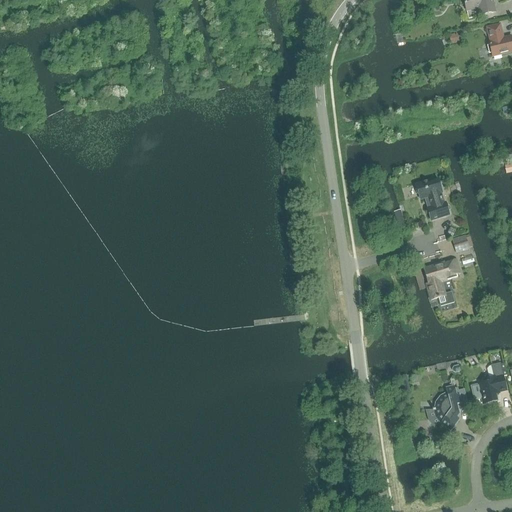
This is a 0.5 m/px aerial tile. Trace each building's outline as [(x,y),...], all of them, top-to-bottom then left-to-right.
[(495,13),(492,0),(463,0),(466,11),(478,9),(480,16),(495,13)] [(503,39),(500,26),(487,29),(490,42),(489,43),(492,57),(511,52),(511,38),(511,37),(503,39)] [(455,34),(449,36),(451,43),(459,41),(457,35),(455,36),(455,34)] [(442,193),(438,180),(431,183),(430,181),(415,185),(420,200),(428,198),(432,208),(427,209),(431,221),(449,216),(445,204),(444,204),(441,194),(442,193)] [(402,210),(394,211),(398,230),(406,227),(402,210)] [(465,236),(452,240),(456,254),(469,250),(469,248),(472,247),(469,235),(465,236)] [(433,270),(426,271),(428,278),(426,279),(428,286),(427,286),(431,301),(438,299),(440,307),(454,303),(451,293),(445,295),(442,284),(447,282),(447,281),(457,278),(457,275),(461,274),(457,261),(453,262),(443,265),(443,264),(432,267),(433,270)] [(413,269),(419,290),(426,289),(420,267),(413,269)] [(478,385),(471,387),(475,401),(481,399),(483,398),(484,404),(497,401),(495,394),(498,394),(498,393),(499,394),(499,393),(506,391),(503,377),(507,376),(504,364),(501,365),(500,364),(491,366),(489,367),(487,370),(489,379),(484,381),(484,384),(478,385)] [(456,395),(454,387),(446,389),(447,393),(440,397),(435,403),(434,411),(437,411),(438,417),(442,422),(440,425),(450,432),(459,420),(456,418),(459,415),(456,405),(461,404),(459,395),(456,395)]
